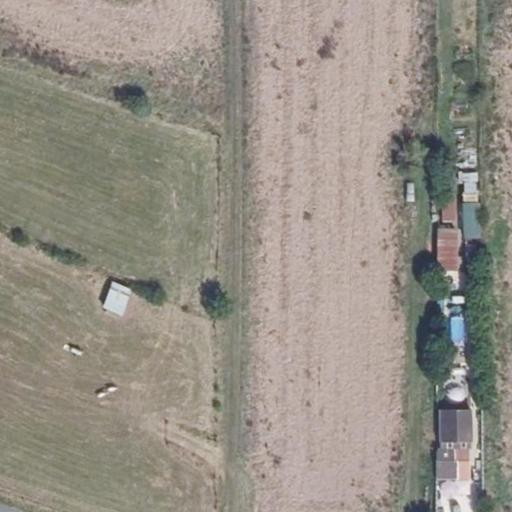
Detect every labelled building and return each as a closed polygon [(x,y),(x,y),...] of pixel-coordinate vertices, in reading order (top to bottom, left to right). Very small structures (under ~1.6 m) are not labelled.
[(454,196),(442,196),(442,220),(454,221),(454,196)] [(454,229),(436,228),(436,269),(454,269),(454,229)] [(118,310),(129,286),(112,279),(102,304),(118,310)] [(436,449),(435,478),(456,478),(456,448),(467,448),(472,448),(473,410),(443,409),(442,450),(436,449)] [(456,448),(456,478),(466,478),(467,448),(456,448)]
